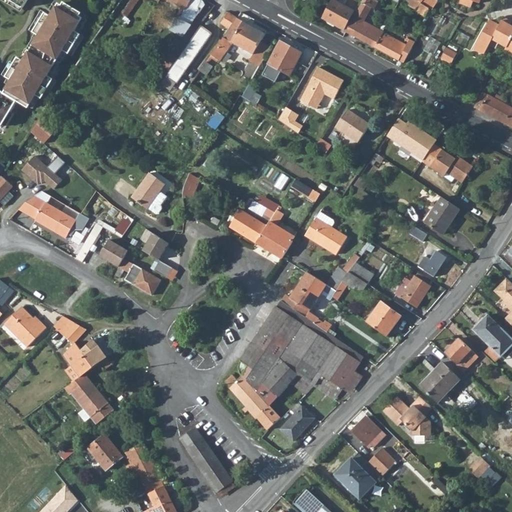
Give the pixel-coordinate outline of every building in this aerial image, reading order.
[(8,0),(24,8),(28,0),(8,0)] [(130,0),(115,21),(120,24),(125,16),(127,17),(138,0),(130,0)] [(334,0),(333,0),(323,19),(343,30),(354,11),(334,0)] [(346,32),(376,48),(384,32),(363,21),(370,7),(374,9),(378,1),(375,0),(362,0),(356,12),(346,32)] [(430,9),(416,0),(411,0),(414,2),(412,4),(418,8),(417,10),(426,16),(430,9)] [(84,19),(60,3),(52,16),(46,13),(34,32),(40,36),(24,61),(18,57),(6,77),(12,80),(4,92),(0,89),(0,126),(1,127),(17,101),(28,108),(36,95),(41,99),(54,79),(48,76),(64,51),(69,54),(81,35),(76,31),(84,19)] [(229,29),(236,18),(227,12),(220,23),(229,29)] [(206,61),(202,67),(206,69),(208,66),(210,67),(216,58),(223,62),(235,44),(253,54),(265,34),(236,18),(229,29),(226,33),(206,61)] [(505,50),(511,53),(511,26),(510,26),(511,23),(503,18),(499,26),(489,21),(474,50),(484,55),(492,40),(506,48),(505,50)] [(212,34),(201,26),(177,60),(168,73),(166,76),(177,84),(212,34)] [(384,32),(376,48),(405,63),(408,57),(415,43),(410,40),(407,45),(384,32)] [(435,54),(441,43),(432,38),(426,49),(435,54)] [(265,65),(285,78),(301,55),(280,41),(265,65)] [(152,47),(144,42),(143,44),(140,42),(138,45),(149,53),(152,47)] [(445,48),(441,56),(450,61),(455,53),(445,48)] [(177,60),(165,52),(156,64),(168,73),(177,60)] [(343,80),(318,67),(300,100),(316,109),(324,94),(334,99),(343,80)] [(248,88),(243,96),(250,101),(255,92),(248,88)] [(511,107),(482,92),(474,107),(505,124),(505,123),(511,126),(511,107)] [(299,116),(286,109),(279,121),(299,135),(303,127),(296,122),(299,116)] [(347,111),(336,128),(344,133),(340,140),(353,148),(358,141),(359,142),(370,125),(347,111)] [(42,117),(30,134),(43,145),(56,130),(42,117)] [(423,160),(433,144),(436,141),(408,122),(407,124),(398,119),(387,136),(423,160)] [(318,139),(314,146),(326,153),(330,146),(318,139)] [(423,160),(422,162),(444,178),(448,172),(454,175),(452,178),(462,184),(473,167),(457,156),(455,159),(433,144),(423,160)] [(46,169),(33,157),(21,172),(37,186),(41,181),(53,191),(61,181),(54,175),(64,164),(56,157),(46,169)] [(0,200),(4,205),(14,195),(8,189),(12,185),(2,176),(0,178),(0,171),(5,167),(0,163),(0,200)] [(149,173),(132,197),(148,208),(159,192),(165,184),(149,173)] [(183,192),(183,196),(190,196),(200,180),(190,173),(188,176),(186,182),(184,188),(183,192)] [(292,188),(318,200),(322,192),(296,180),(292,188)] [(159,192),(148,208),(156,213),(158,213),(161,209),(161,206),(160,205),(166,196),(159,192)] [(26,201),(17,210),(26,215),(33,204),(38,199),(33,197),(26,201)] [(442,198),(425,223),(443,235),(460,210),(442,198)] [(33,204),(26,215),(34,220),(33,220),(65,238),(75,220),(39,199),(38,199),(33,204)] [(257,242),(255,246),(264,250),(265,248),(281,258),(292,241),(291,240),(294,236),(276,225),(284,214),(277,210),(267,227),(257,242)] [(81,212),(74,227),(83,231),(90,217),(81,212)] [(232,227),(257,242),(267,227),(242,212),(232,227)] [(319,212),(315,218),(330,227),(333,223),(332,220),(319,212)] [(116,229),(124,235),(133,222),(125,217),(116,229)] [(330,227),(315,218),(305,235),(336,254),(347,237),(330,227)] [(96,224),(77,258),(82,261),(103,228),(96,224)] [(414,226),(409,234),(422,243),(428,235),(414,226)] [(153,236),(144,253),(160,262),(161,260),(170,245),(153,236)] [(101,258),(121,269),(125,260),(129,253),(110,242),(101,258)] [(423,263),(420,267),(433,276),(446,257),(435,250),(426,264),(423,263)] [(343,269),(348,273),(349,272),(356,262),(360,257),(355,253),(343,269)] [(160,280),(125,260),(121,269),(124,272),(128,274),(125,279),(151,295),(160,280)] [(160,262),(155,271),(167,278),(173,268),(161,260),(160,262)] [(356,262),(349,272),(367,284),(373,274),(356,262)] [(327,285),(337,291),(343,281),(348,273),(343,269),(338,266),(326,284),(327,285)] [(173,268),(167,278),(172,281),(178,271),(173,268)] [(290,299),(286,304),(305,317),(327,285),(326,284),(306,272),(304,275),(289,298),(290,299)] [(348,273),(343,281),(361,293),(367,284),(349,272),(348,273)] [(412,275),(400,297),(417,308),(430,286),(412,275)] [(511,281),(507,276),(500,284),(511,295),(511,281)] [(511,295),(500,284),(495,288),(511,304),(511,309),(506,316),(511,322),(511,295)] [(250,410),(257,418),(270,405),(291,383),(305,395),(315,384),(315,385),(318,380),(341,395),(345,388),(343,387),(361,362),(364,357),(305,317),(286,304),(280,300),(263,325),(249,346),(244,356),(242,360),(241,363),(241,368),(241,371),(243,375),(237,381),(234,377),(227,382),(246,403),(250,410)] [(381,302),(367,322),(387,337),(402,316),(381,302)] [(22,307),(4,324),(27,347),(45,329),(40,323),(38,324),(22,307)] [(511,337),(488,314),(473,328),(501,355),(511,344),(511,337)] [(62,316),(54,329),(67,336),(75,323),(62,316)] [(67,336),(65,339),(75,344),(76,343),(86,329),(75,323),(67,336)] [(96,337),(93,339),(105,355),(109,352),(101,342),(96,337)] [(446,352),(457,363),(471,349),(459,338),(446,352)] [(93,339),(81,350),(94,366),(100,363),(101,364),(108,360),(105,355),(93,339)] [(75,363),(72,366),(79,376),(84,373),(94,366),(81,350),(76,343),(75,344),(67,353),(75,363)] [(457,363),(455,364),(464,373),(479,357),(471,349),(457,363)] [(108,360),(101,364),(105,370),(112,364),(108,360)] [(361,362),(343,387),(345,388),(351,392),(368,367),(361,362)] [(442,362),(435,368),(453,386),(460,379),(442,362)] [(72,366),(65,371),(73,381),(79,376),(72,366)] [(453,386),(435,368),(419,385),(437,403),(453,386)] [(84,373),(79,376),(73,381),(66,386),(70,392),(71,392),(96,423),(113,410),(84,373)] [(409,406),(408,404),(396,392),(382,407),(397,422),(402,417),(412,427),(412,433),(430,433),(429,418),(424,413),(413,402),(409,406)] [(417,394),(408,404),(409,406),(413,402),(424,413),(430,407),(417,394)] [(270,405),(257,418),(268,429),(281,416),(270,405)] [(303,406),(281,429),(293,440),(315,418),(303,406)] [(499,414),(493,420),(506,432),(511,426),(499,414)] [(351,432),(364,444),(368,441),(380,429),(366,416),(351,432)] [(181,437),(217,491),(222,488),(227,485),(232,481),(210,449),(196,427),(181,437)] [(105,434),(88,448),(106,470),(122,456),(105,434)] [(143,443),(125,452),(131,464),(149,455),(143,443)] [(381,449),(378,451),(392,464),(395,462),(381,449)] [(378,451),(367,463),(381,476),(392,464),(378,451)] [(356,452),(335,475),(360,499),(381,476),(367,463),(360,456),(356,452)] [(489,464),(479,454),(467,466),(477,476),(489,464)] [(149,455),(131,464),(135,472),(138,471),(149,493),(163,486),(149,455)] [(67,485),(59,493),(72,506),(78,499),(67,485)] [(155,506),(142,511),(175,511),(163,486),(149,493),(155,506)] [(304,511),(334,511),(309,488),(295,503),(304,511)] [(59,493),(41,511),(66,511),(72,506),(59,493)]
